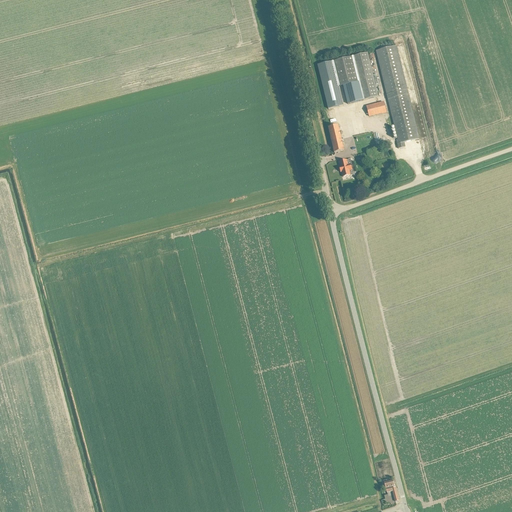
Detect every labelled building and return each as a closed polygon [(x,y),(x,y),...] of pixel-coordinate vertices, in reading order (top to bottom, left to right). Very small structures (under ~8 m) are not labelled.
[(398,149),(405,147),(404,143),(419,139),(396,46),(376,51),(399,142),(397,142),(398,149)] [(368,53),(353,57),(359,82),(363,100),(379,97),(368,53)] [(343,86),(359,82),(353,57),(332,62),(338,87),(343,86)] [(343,106),(338,87),(332,62),(318,65),(328,109),(343,106)] [(348,104),(363,100),(359,82),(343,86),(348,104)] [(334,153),(339,152),(344,151),(338,125),(329,128),(334,153)] [(347,160),(340,162),(341,167),(340,167),(341,173),(342,172),(343,177),(350,176),(349,171),(352,170),(351,165),(348,165),(347,160)] [(392,488),(392,487),(394,486),(393,480),(388,481),(388,480),(384,481),(387,493),(393,491),(392,488)]
